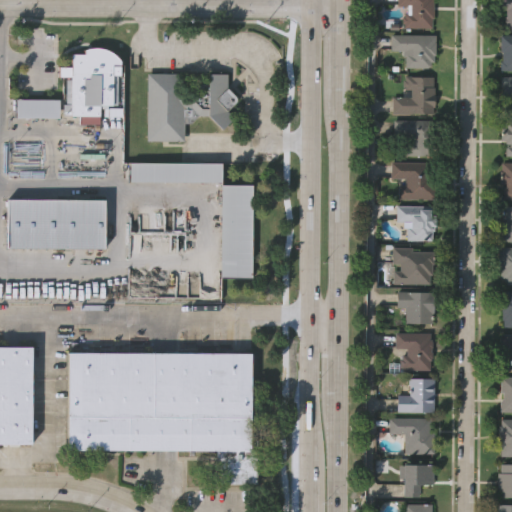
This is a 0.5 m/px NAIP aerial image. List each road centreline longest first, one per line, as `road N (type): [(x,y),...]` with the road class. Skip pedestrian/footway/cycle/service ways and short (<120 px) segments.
road 1 (residential): [(467,511),(469,0)]
road 2 (tertiary): [(0,4),(336,6)]
road 3 (secondary): [(308,0),(312,311)]
road 4 (secondary): [(336,317),(336,100)]
road 5 (tertiary): [(0,487),(69,487),(137,511)]
road 6 (secondary): [(312,318),(313,447)]
road 7 (secondary): [(335,511),(336,390)]
